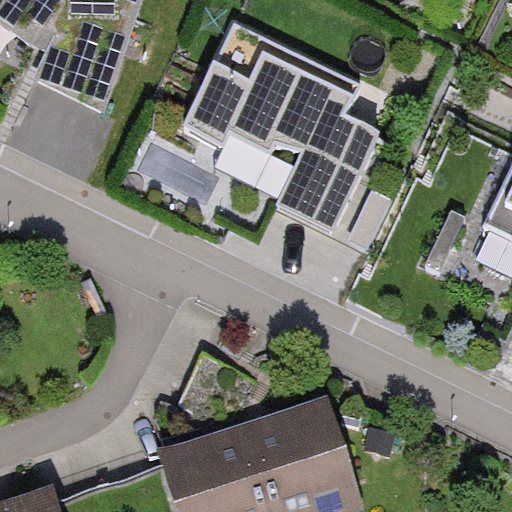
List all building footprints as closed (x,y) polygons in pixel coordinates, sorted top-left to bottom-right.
[(102,123),(150,0),(0,0),(0,39),(35,64),(53,38),(62,43),(39,91),(102,123)] [(383,143),(407,95),(257,19),(200,131),(244,153),(252,137),(285,153),(292,139),(329,157),(301,213),(359,242),(404,154),(383,143)] [(511,324),(511,150),(470,235),(511,255),(511,318),(510,323),(511,324)] [(365,511),(335,417),(249,445),(270,511),(365,511)] [(270,511),(249,445),(163,473),(175,511),(270,511)]
